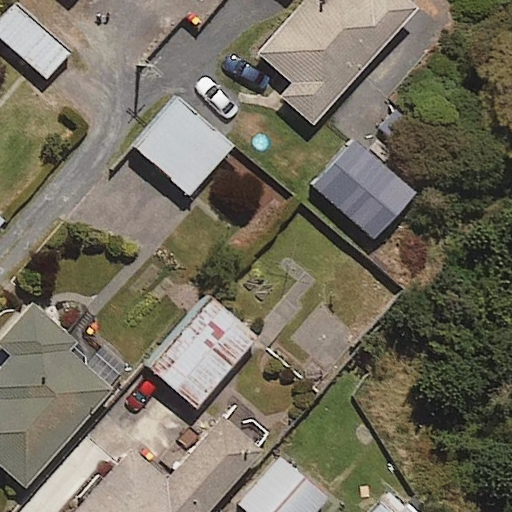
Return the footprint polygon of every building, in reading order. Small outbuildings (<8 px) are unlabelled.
[(308,123),(408,10),(397,0),(301,0),(255,53),(289,83),(277,96),(308,123)] [(0,41),(43,78),(66,51),(11,4),(0,17),(0,41)] [(185,193),(227,146),(174,98),(131,146),(185,193)] [(366,242),(409,193),(350,140),(307,189),(366,242)] [(191,408),(251,336),(206,299),(147,371),(191,408)] [(95,342),(85,354),(26,303),(0,333),(0,467),(22,486),(124,367),(95,342)] [(201,511),(255,450),(216,417),(161,481),(125,449),(70,511),(201,511)] [(234,504),(244,511),(265,511),(296,477),(274,458),(234,504)] [(310,511),(323,498),(299,478),(269,511),(310,511)] [(408,511),(387,492),(369,511),(408,511)]
